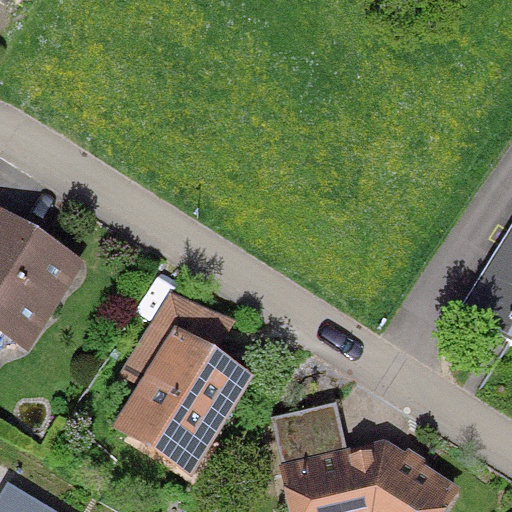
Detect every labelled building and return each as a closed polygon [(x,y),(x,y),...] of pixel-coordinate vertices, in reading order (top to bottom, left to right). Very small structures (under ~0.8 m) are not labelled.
[(0,0),(0,24),(15,0),(0,0)] [(82,259),(0,210),(0,333),(27,350),(82,259)] [(511,222),(460,305),(511,341),(511,338),(511,222)] [(229,321),(170,286),(117,373),(134,384),(109,425),(192,475),(256,369),(215,344),(229,321)] [(337,401),(271,414),(280,460),(270,460),(281,511),(447,511),(463,487),(385,437),(346,445),(337,401)] [(57,511),(7,480),(0,491),(0,511),(57,511)]
